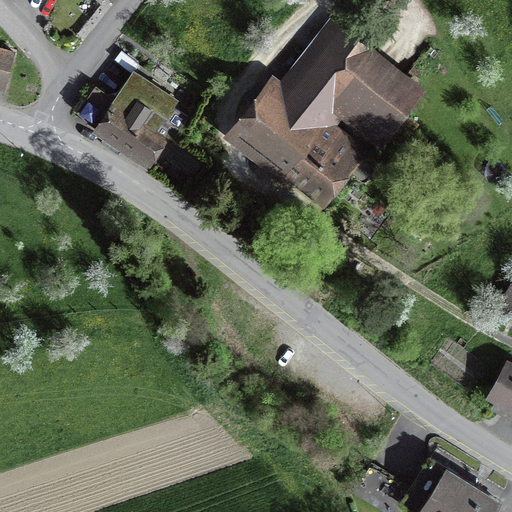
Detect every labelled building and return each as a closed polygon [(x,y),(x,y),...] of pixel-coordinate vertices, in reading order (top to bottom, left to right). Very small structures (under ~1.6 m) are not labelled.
[(429,102),(331,25),(281,88),(273,82),(239,126),(325,194),(363,147),(325,117),(342,95),(399,140),(429,102)] [(12,57),(0,53),(0,87),(2,89),(12,57)] [(113,103),(95,91),(77,117),(149,166),(183,115),(173,108),(177,101),(134,72),(113,103)] [(511,287),(509,286),(497,308),(511,315),(511,287)] [(511,369),(509,368),(489,404),(511,415),(511,369)] [(492,511),(502,498),(446,462),(414,511),(492,511)]
